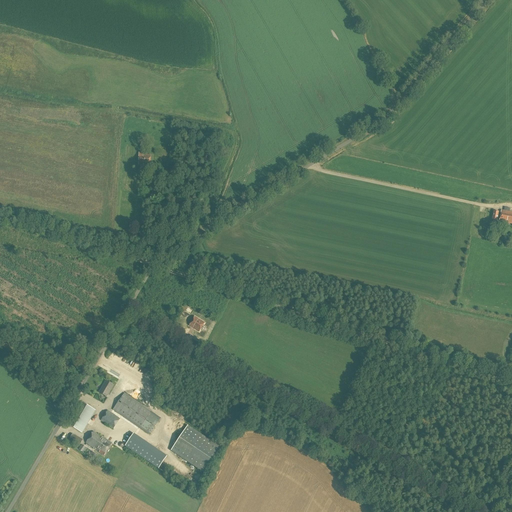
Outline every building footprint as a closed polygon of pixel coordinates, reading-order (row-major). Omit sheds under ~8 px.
[(150,165),(151,154),(143,154),(143,152),(139,152),(138,165),(150,165)] [(511,212),(509,212),(510,208),(506,208),(506,211),(501,210),(501,213),(498,213),(498,212),(494,211),(492,220),(497,221),(497,219),(499,220),(499,221),(511,223),(511,212)] [(199,331),(204,322),(195,317),(189,326),(199,331)] [(182,338),(193,344),(196,338),(189,334),(188,336),(184,334),(182,338)] [(138,365),(136,370),(141,373),(144,368),(138,365)] [(106,397),(113,385),(106,381),(99,393),(106,397)] [(150,434),(161,418),(124,393),(113,410),(150,434)] [(144,404),(148,399),(143,396),(139,400),(144,404)] [(82,433),(95,410),(82,402),(68,425),(82,433)] [(113,429),(120,419),(108,410),(101,420),(113,429)] [(204,473),(221,448),(188,425),(171,450),(204,473)] [(102,437),(93,432),(86,443),(99,452),(104,455),(112,444),(102,437)] [(79,446),(83,440),(72,434),(69,440),(79,446)]
